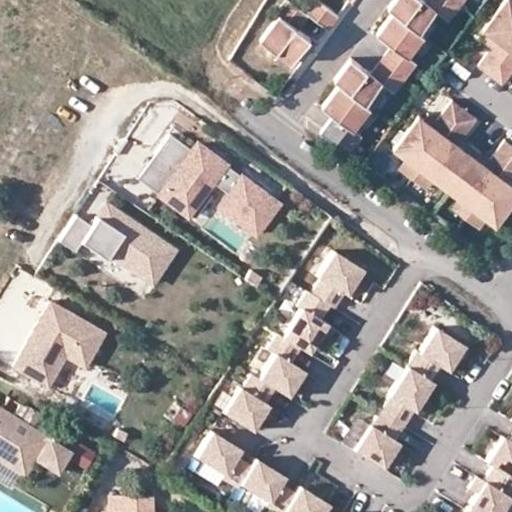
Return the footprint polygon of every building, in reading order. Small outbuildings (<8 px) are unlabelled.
[(257,35),(288,58),(307,32),(295,24),(306,10),(301,7),(291,0),(279,0),(273,9),(276,11),(257,35)] [(322,0),(305,0),(301,7),(306,10),(325,24),(336,9),(322,0)] [(387,0),(386,3),(391,7),(417,26),(432,6),(446,16),(457,0),(387,0)] [(475,63),(488,73),(511,39),(511,0),(499,0),(480,27),(485,31),(492,36),(494,43),(490,43),(475,63)] [(378,54),(403,73),(414,59),(405,52),(422,30),(417,26),(391,7),(373,30),(388,41),(378,54)] [(492,36),(485,31),(481,36),(490,43),(494,43),(492,36)] [(511,39),(488,73),(500,82),(511,65),(511,39)] [(330,76),(335,80),(362,100),(378,79),(391,89),(403,73),(378,54),(367,69),(347,54),(330,76)] [(334,136),(348,147),(358,132),(350,126),(367,104),(362,100),(335,80),(318,103),(328,110),(317,126),(333,138),(334,136)] [(416,113),(391,147),(403,156),(417,167),(462,107),(449,98),(435,118),(435,122),(428,122),(421,117),(416,113)] [(473,116),(462,107),(417,167),(432,177),(443,186),(468,152),(456,143),(455,137),(459,136),(473,116)] [(435,122),(435,118),(425,111),(421,117),(428,122),(435,122)] [(190,152),(168,135),(153,155),(176,172),(158,196),(188,217),(198,204),(249,241),(276,204),(195,145),(190,152)] [(456,143),(468,152),(473,147),(459,136),(455,137),(456,143)] [(468,152),(443,186),(455,195),(469,205),(511,148),(511,144),(501,137),(486,157),(487,160),(480,161),(468,152)] [(486,157),(473,147),(468,152),(480,161),(487,160),(486,157)] [(511,173),(511,148),(469,205),(483,216),(493,223),(511,197),(511,184),(509,183),(508,176),(511,175),(511,173)] [(176,172),(153,155),(136,180),(158,196),(176,172)] [(410,177),(417,167),(403,156),(396,167),(410,177)] [(417,167),(410,177),(424,187),(432,177),(417,167)] [(462,215),(469,205),(455,195),(448,205),(462,215)] [(469,205),(462,215),(476,226),(483,216),(469,205)] [(116,222),(120,216),(107,208),(99,221),(116,232),(121,225),(116,222)] [(93,230),(77,220),(60,246),(77,256),(82,248),(107,264),(110,258),(154,287),(177,253),(120,216),(116,222),(121,225),(116,232),(99,221),(93,230)] [(361,271),(332,252),(316,278),(320,280),(310,295),(328,307),(333,309),(339,299),(342,295),(345,296),(361,271)] [(310,295),(306,292),(296,308),(299,310),(281,338),(298,349),(307,354),(325,325),(319,321),(321,318),(328,307),(310,295)] [(48,302),(11,367),(45,387),(63,356),(83,367),(102,333),(48,302)] [(416,352),(406,367),(429,382),(438,368),(447,373),(454,362),(463,347),(434,329),(418,354),(416,352)] [(298,349),(281,338),(276,335),(266,351),(273,355),(257,380),(273,389),(286,398),(302,373),(289,364),(293,358),(298,349)] [(380,412),(403,427),(412,412),(413,413),(421,401),(432,384),(429,382),(406,367),(388,397),(389,398),(380,412)] [(273,389),(257,380),(250,375),(241,390),(237,388),(221,414),(251,432),(267,406),(263,404),(267,399),(273,389)] [(0,409),(0,461),(23,476),(33,460),(55,473),(68,452),(32,429),(39,417),(20,406),(13,418),(0,409)] [(353,451),(382,470),(398,445),(393,442),(396,437),(403,427),(380,412),(370,428),(369,426),(353,451)] [(220,480),(237,490),(239,487),(251,467),(240,460),(236,458),(240,451),(211,433),(195,459),(223,476),(220,480)] [(494,467),(484,482),(507,497),(511,488),(511,443),(510,442),(502,437),(495,449),(486,463),(494,467)] [(82,468),(92,450),(77,441),(66,459),(82,468)] [(255,461),(251,467),(239,487),(267,504),(265,508),(272,511),(283,511),(294,495),(285,489),(279,486),(284,479),(255,461)] [(466,511),(510,511),(511,509),(511,499),(507,497),(484,482),(476,478),(469,490),(476,494),(474,498),(466,511)] [(298,489),(294,495),(283,511),(324,511),(327,507),(298,489)] [(153,511),(154,496),(110,496),(110,511),(153,511)]
